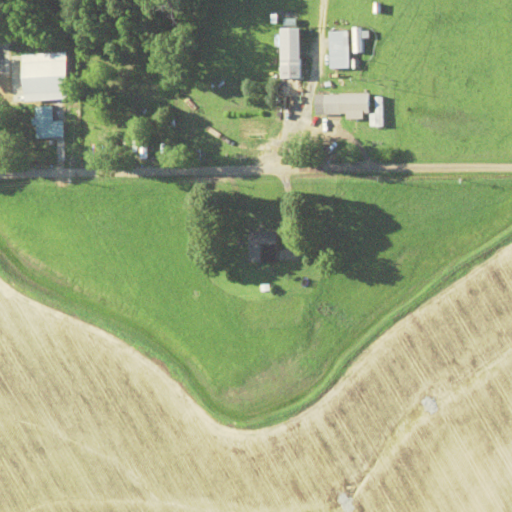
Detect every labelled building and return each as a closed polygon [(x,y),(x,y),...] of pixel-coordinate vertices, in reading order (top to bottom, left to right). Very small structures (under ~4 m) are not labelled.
[(284,78),(304,78),(304,28),(284,28),(284,78)] [(365,28),(356,28),(356,53),(365,53),(365,28)] [(334,31),(334,68),(353,68),(353,31),(334,31)] [(318,117),(373,117),(373,94),(319,94),(318,117)] [(64,119),(56,120),(56,107),(35,107),(35,139),(64,139),(64,119)] [(252,262),(280,262),(280,231),(252,231),(252,262)]
